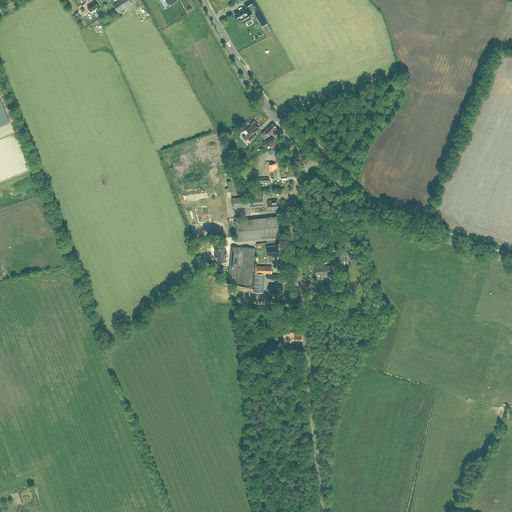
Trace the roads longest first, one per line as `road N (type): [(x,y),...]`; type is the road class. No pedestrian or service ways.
road 1 (unclassified): [(322,511),(291,208),(300,176),(316,158)]
road 2 (tertiary): [(511,261),(366,206),(316,158)]
road 3 (track): [(77,262),(0,67)]
road 4 (tertiary): [(316,158),(260,100),(203,0)]
